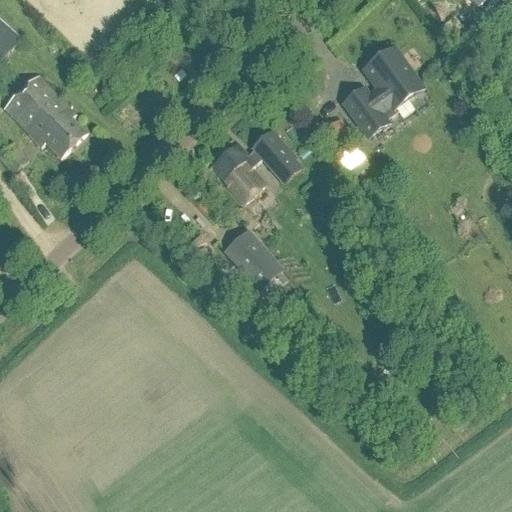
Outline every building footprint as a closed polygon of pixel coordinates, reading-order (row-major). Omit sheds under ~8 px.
[(0,26),(0,66),(20,44),(0,26)] [(395,115),(423,94),(395,54),(364,76),(378,96),(369,102),(365,95),(345,110),(369,143),(389,128),(386,125),(397,118),(395,115)] [(47,152),(61,167),(88,143),(72,125),(76,122),(39,83),(4,115),(43,156),(47,152)] [(333,155),(347,145),(334,128),(321,138),(333,155)] [(276,181),(296,164),(272,137),(253,154),(256,158),(249,164),(238,151),(211,175),(243,212),(266,191),(252,175),(263,166),(276,181)] [(0,161),(0,162),(14,178),(30,165),(15,148),(0,161)] [(339,164),(352,180),(367,167),(354,152),(339,164)] [(211,221),(224,210),(197,180),(191,186),(196,193),(190,198),(211,221)] [(429,241),(443,232),(429,212),(415,221),(429,241)] [(249,235),(223,257),(256,297),(283,274),(249,235)]
